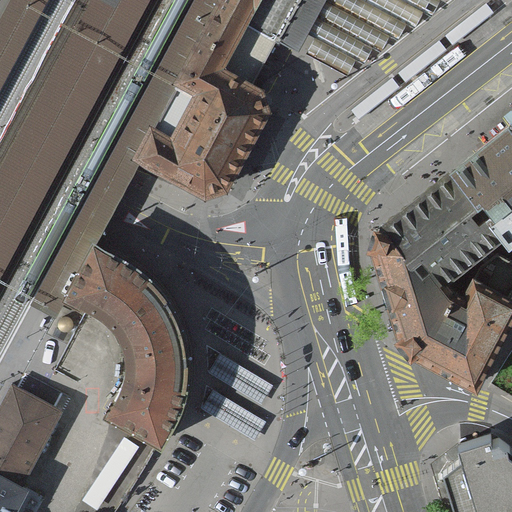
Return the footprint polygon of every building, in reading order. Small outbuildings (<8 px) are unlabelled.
[(92,0),(0,171),(0,277),(149,0),(92,0)] [(2,0),(0,4),(0,90),(48,0),(2,0)] [(186,0),(24,301),(55,317),(140,155),(190,64),(226,0),(186,0)] [(226,0),(190,64),(140,155),(205,194),(223,204),(240,199),(281,121),(268,112),(254,87),(281,36),(289,21),(298,5),(300,0),(226,0)] [(300,0),(298,5),(289,21),(281,36),(299,43),(305,30),(313,33),(295,66),(332,84),(340,67),(349,70),(355,57),(364,61),(371,45),(381,48),(390,32),(398,35),(406,20),(415,24),(423,8),(432,12),(438,0),(300,0)] [(511,110),(460,153),(511,216),(511,110)] [(511,217),(511,216),(460,153),(396,205),(448,269),(479,245),(511,217)] [(511,327),(511,262),(479,245),(448,269),(396,205),(370,225),(398,330),(487,375),(511,327)] [(95,246),(69,297),(88,303),(104,311),(117,322),(125,335),(128,352),(128,370),(124,384),(111,412),(164,439),(175,416),(183,392),(186,368),(186,346),(181,324),(171,298),(156,279),(134,263),(95,246)] [(68,331),(70,330),(72,328),(73,325),(73,322),(72,320),(70,317),(68,316),(65,315),(63,315),(60,317),(58,318),(57,321),(56,324),(57,326),(58,329),(60,331),(63,332),(65,332),(68,331)] [(11,387),(0,406),(0,511),(16,511),(27,492),(21,488),(61,413),(11,387)] [(511,511),(511,440),(447,461),(463,511),(511,511)]
